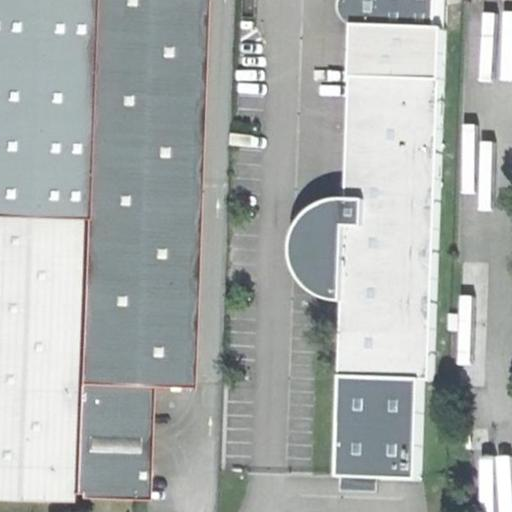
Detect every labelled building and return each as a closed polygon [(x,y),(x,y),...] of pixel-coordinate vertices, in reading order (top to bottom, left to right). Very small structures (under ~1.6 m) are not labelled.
[(0,0),(0,496),(15,498),(73,500),(73,493),(90,0),(0,0)] [(208,0),(90,0),(73,493),(84,494),(84,499),(143,502),(153,502),(156,385),(195,387),(208,0)] [(448,0),(347,0),(346,3),(345,9),(346,17),(351,22),(357,26),(448,27),(449,1),(448,0)] [(448,27),(357,26),(352,200),(346,200),(341,200),(336,202),(331,204),(328,205),(322,209),(316,213),(313,217),(309,221),(306,227),(303,233),(301,239),(300,246),(300,251),(301,259),(302,263),(304,270),(308,277),(314,284),(319,289),(326,294),(333,297),(343,299),(348,300),(346,375),(428,378),(436,378),(448,27)] [(423,483),(428,378),(346,375),(342,477),(344,480),(382,481),(423,483)]
